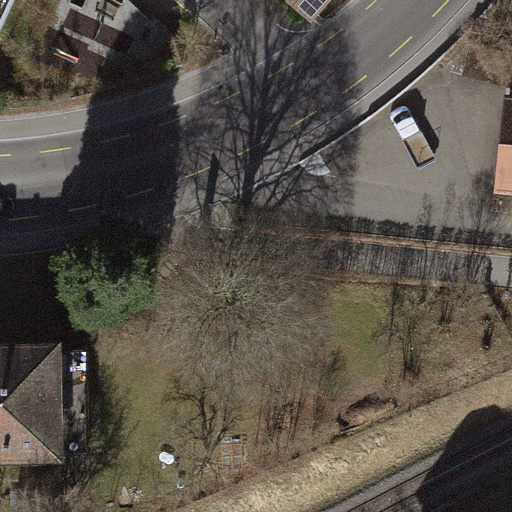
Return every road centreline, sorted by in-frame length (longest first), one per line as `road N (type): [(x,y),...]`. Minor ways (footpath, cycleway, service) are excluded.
road 1 (secondary): [(0,188),(41,189),(110,172),(275,107)]
road 2 (secondary): [(275,107),(412,0)]
road 3 (residential): [(275,107),(237,17),(217,0)]
